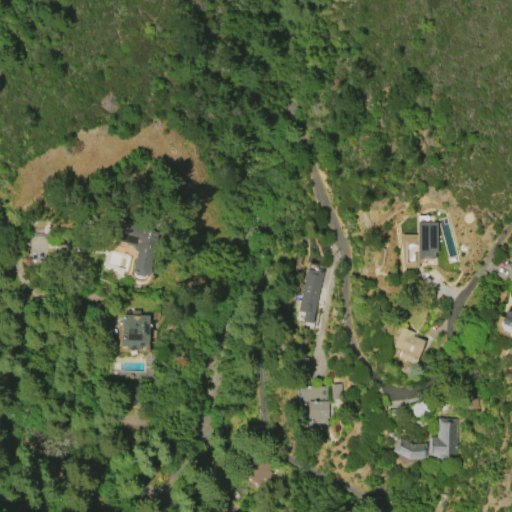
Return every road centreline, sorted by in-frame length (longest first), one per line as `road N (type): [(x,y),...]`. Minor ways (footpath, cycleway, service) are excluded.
road 1 (residential): [(251,285),(270,187),(263,113),(273,101),(286,104),(298,125),(346,271),(351,336),(390,397),(423,397),(437,384),(465,303),(511,226)]
road 2 (residential): [(251,285),(279,449),(373,496),(373,511)]
road 3 (residential): [(251,285),(210,385),(196,511)]
road 4 (residential): [(173,511),(0,391)]
